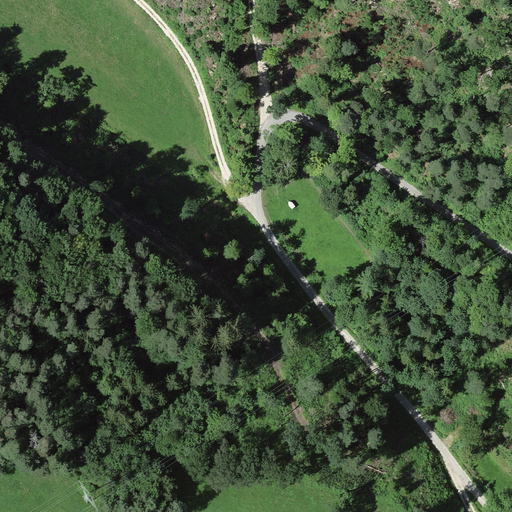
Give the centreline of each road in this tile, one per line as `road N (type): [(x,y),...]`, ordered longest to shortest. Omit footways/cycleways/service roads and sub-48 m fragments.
road 1 (unclassified): [(493,511),(294,269),(264,224),(256,175),(272,125),(290,116),(315,124),(511,256)]
road 2 (track): [(0,125),(229,296),(270,346),(303,419),(352,486)]
road 3 (track): [(258,207),(232,189),(199,78),(136,0)]
road 4 (track): [(279,122),(251,0)]
